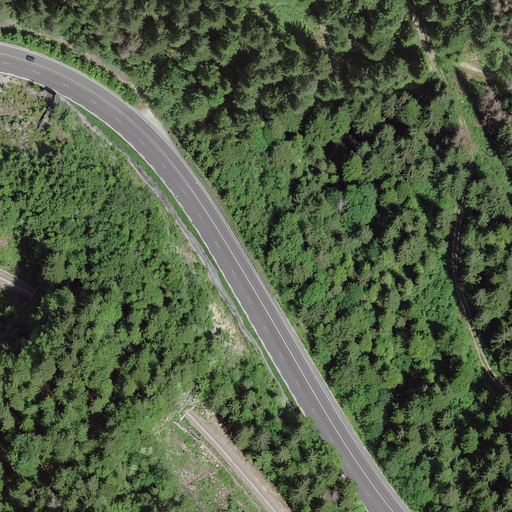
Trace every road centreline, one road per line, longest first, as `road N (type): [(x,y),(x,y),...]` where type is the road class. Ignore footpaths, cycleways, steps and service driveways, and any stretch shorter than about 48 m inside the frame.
road 1 (primary): [(0,56),(95,96),(160,153),(215,229),(386,511)]
road 2 (track): [(511,393),(490,372),(458,283),(471,139),(406,0)]
road 3 (unknown): [(0,21),(73,43),(141,91)]
